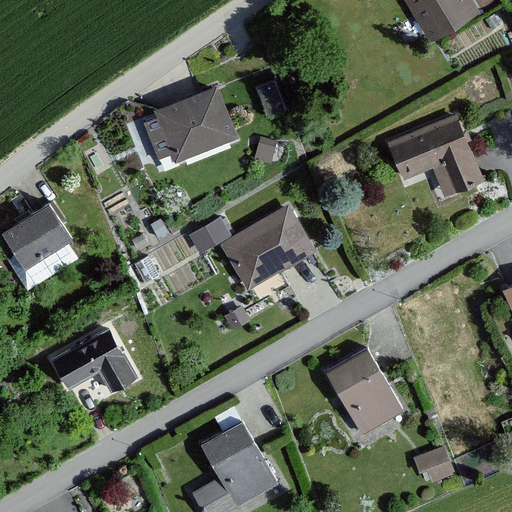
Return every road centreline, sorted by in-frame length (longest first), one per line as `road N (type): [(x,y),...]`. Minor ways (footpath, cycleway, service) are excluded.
road 1 (residential): [(0,511),(511,219)]
road 2 (residential): [(256,0),(0,171)]
